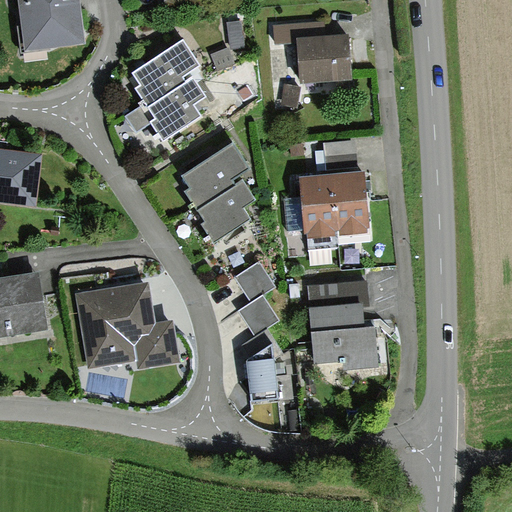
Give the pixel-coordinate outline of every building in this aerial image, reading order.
[(18,26),(22,54),(87,44),(81,0),(18,0),(22,25),(18,26)] [(353,12),(291,15),(294,59),(355,55),(353,12)] [(235,49),(247,49),(246,26),(234,26),(235,49)] [(201,65),(181,36),(124,75),(144,104),(193,71),(201,65)] [(207,91),(193,71),(144,104),(136,109),(157,140),(200,111),(192,100),(207,91)] [(251,166),(230,136),(181,171),(190,184),(179,191),(191,208),(196,204),(243,172),(251,166)] [(37,153),(0,150),(0,205),(33,208),(37,153)] [(302,182),(368,179),(366,152),(300,156),(302,182)] [(257,191),(243,172),(196,204),(203,214),(193,221),(208,243),(249,214),(241,202),(257,191)] [(368,179),(302,182),(304,211),(369,207),(368,179)] [(354,264),(305,266),(309,344),(381,340),(378,297),(392,296),(390,252),(353,254),(354,264)] [(276,286),(260,260),(222,284),(239,310),(267,292),(276,286)] [(29,264),(0,270),(0,331),(42,321),(29,264)] [(136,281),(79,293),(93,362),(150,350),(136,281)] [(267,292),(239,310),(228,317),(244,341),(250,337),(279,319),(283,316),(267,292)] [(279,319),(250,337),(253,383),(285,381),(279,319)]
